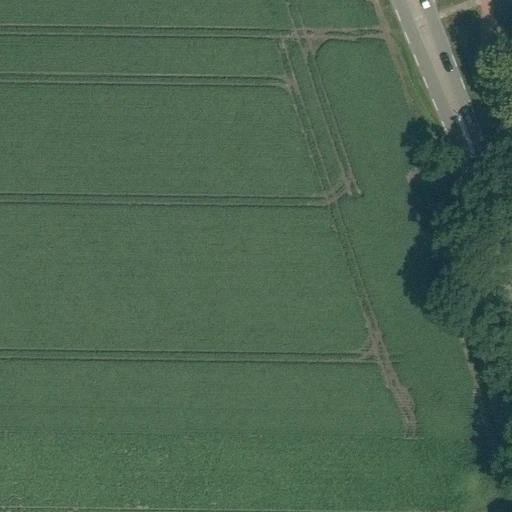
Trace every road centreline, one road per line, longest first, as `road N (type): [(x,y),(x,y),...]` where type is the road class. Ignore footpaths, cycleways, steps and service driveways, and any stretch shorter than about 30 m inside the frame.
road 1 (secondary): [(399,0),(447,118),(464,134)]
road 2 (secondary): [(464,134),(464,110),(423,0)]
road 3 (secondary): [(511,248),(464,134)]
